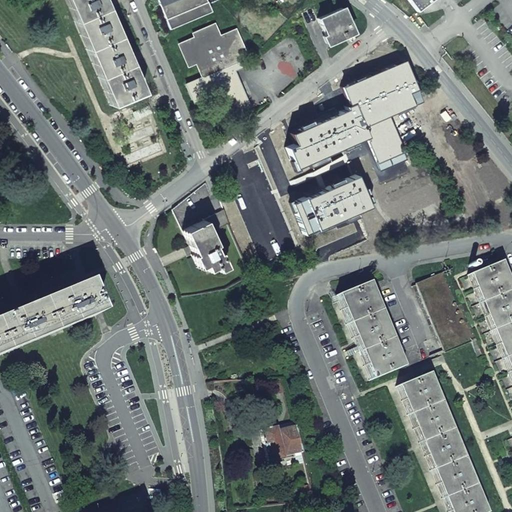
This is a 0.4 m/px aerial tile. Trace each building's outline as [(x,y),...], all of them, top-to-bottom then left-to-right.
[(68,0),(114,110),(146,96),(140,81),(129,53),(117,25),(106,0),(68,0)] [(412,0),(420,9),(429,0),(412,0)] [(340,8),(316,18),(327,42),(345,35),(348,38),(352,34),(350,32),(351,32),(340,8)] [(187,65),(195,62),(201,77),(185,84),(192,101),(208,94),(218,119),(247,106),(232,70),(240,67),(237,58),(236,55),(244,51),(235,30),(219,37),(214,25),(192,33),(194,38),(178,44),(187,65)] [(292,167),(367,136),(381,169),(406,159),(386,113),(418,99),(402,61),(372,74),(342,86),(349,102),(344,105),(345,107),(295,129),(300,140),(284,147),(292,167)] [(355,174),(288,202),(302,234),(368,206),(355,174)] [(171,209),(180,228),(181,228),(203,218),(202,217),(223,208),(213,176),(191,193),(171,209)] [(203,218),(209,231),(226,223),(227,222),(223,208),(202,217),(203,218)] [(214,265),(216,269),(224,265),(218,251),(216,252),(212,244),(214,243),(209,231),(203,218),(181,228),(192,252),(190,253),(196,265),(203,262),(205,269),(214,265)] [(511,293),(499,261),(466,275),(511,385),(511,293)] [(416,283),(444,352),(480,337),(452,268),(416,283)] [(334,295),(370,380),(402,366),(367,282),(334,295)] [(0,355),(95,316),(82,284),(61,292),(60,288),(52,292),(53,296),(13,312),(11,308),(3,312),(5,316),(0,317),(0,355)] [(395,387),(446,511),(484,511),(427,374),(395,387)] [(273,377),(278,392),(287,390),(283,376),(273,377)] [(259,430),(267,462),(284,458),(283,456),(294,453),(296,464),(304,461),(302,452),(295,425),(277,429),(275,425),(259,430)] [(300,486),(302,500),(312,499),(309,484),(300,486)]
